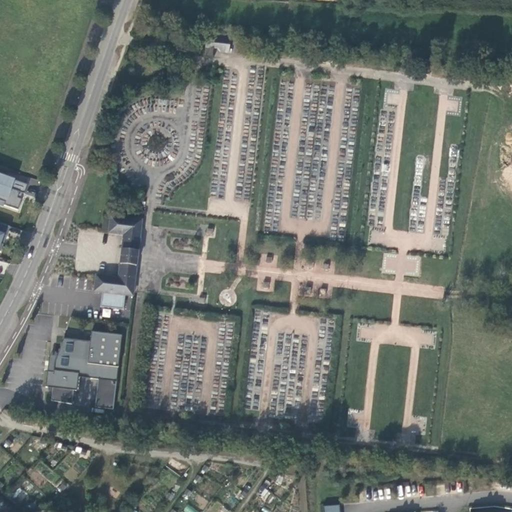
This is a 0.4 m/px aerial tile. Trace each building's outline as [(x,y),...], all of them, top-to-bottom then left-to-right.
[(230,40),(205,38),(204,50),(210,51),(214,51),(216,55),(228,56),(230,40)] [(21,218),(26,201),(0,193),(0,222),(19,227),(21,218)] [(93,291),(102,292),(104,284),(126,286),(128,264),(137,265),(138,257),(139,251),(130,250),(133,229),(118,227),(119,216),(109,215),(107,233),(122,234),(120,248),(120,255),(117,276),(95,274),(94,279),(93,291)] [(142,218),(119,216),(118,227),(133,229),(130,250),(139,251),(142,218)] [(4,265),(8,267),(17,244),(12,242),(4,265)] [(104,284),(102,292),(125,295),(133,295),(137,265),(128,264),(126,286),(104,284)] [(0,273),(0,276),(4,278),(8,267),(4,265),(0,273)] [(125,295),(102,292),(99,307),(124,309),(125,295)] [(53,371),(48,371),(46,387),(77,390),(78,377),(79,373),(91,375),(90,378),(116,381),(122,335),(92,331),(90,341),(63,337),(57,356),(54,363),(53,371)] [(50,355),(48,371),(53,371),(54,363),(57,356),(50,355)]
